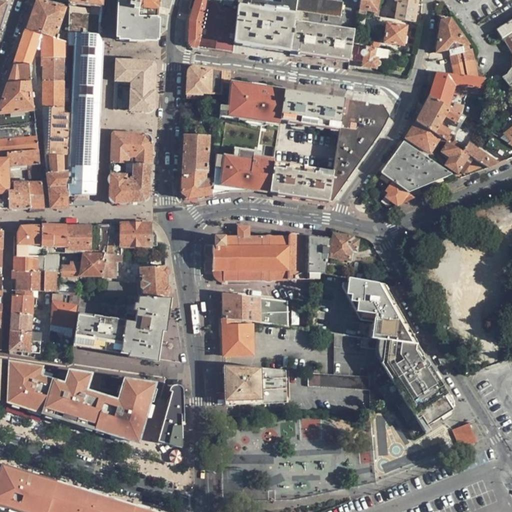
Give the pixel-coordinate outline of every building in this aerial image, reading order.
[(65,9),(40,0),(36,0),(35,5),(26,29),(55,38),(65,9)] [(121,40),(151,42),(157,36),(158,17),(138,17),(138,0),(117,0),(116,35),(121,40)] [(138,0),(138,17),(158,17),(158,0),(138,0)] [(232,53),(233,43),(237,13),(237,12),(205,0),(194,0),(194,4),(193,6),(206,11),(198,44),(197,47),(232,53)] [(205,0),(237,12),(237,6),(237,0),(205,0)] [(290,51),(294,22),(295,14),(296,11),(297,0),(282,0),(282,4),(252,0),(251,0),(250,7),(237,6),(237,12),(237,13),(233,43),(290,51)] [(323,0),(297,0),(296,11),(341,18),(343,3),(323,0)] [(359,0),(358,8),(374,10),(373,16),(378,17),(380,10),(376,10),(378,0),(359,0)] [(417,0),(394,0),(394,2),(397,2),(395,19),(414,23),(417,0)] [(192,46),(197,47),(198,44),(206,11),(193,6),(189,20),(188,42),(189,45),(191,46),(192,46)] [(68,7),(69,33),(98,35),(99,11),(68,7)] [(479,69),(477,65),(474,60),(472,50),(470,50),(469,46),(446,14),(441,15),(436,52),(438,61),(450,58),(452,68),(481,72),(479,69)] [(511,19),(497,29),(511,53),(511,19)] [(353,30),(294,22),(290,51),(335,58),(349,60),(353,30)] [(384,42),(403,45),(403,43),(405,43),(406,37),(404,36),(406,26),(387,23),(385,25),(384,27),(386,29),(384,42)] [(63,41),(55,38),(26,29),(14,65),(29,64),(30,63),(35,48),(41,49),(41,58),(63,58),(63,41)] [(73,46),(70,114),(69,155),(68,170),(68,181),(68,197),(74,196),(89,195),(95,195),(102,42),(98,35),(69,33),(68,46),(73,46)] [(376,69),(378,58),(374,57),(376,48),(356,44),(352,44),(350,60),(362,62),(362,67),(376,69)] [(511,57),(511,67),(505,75),(501,77),(511,89),(511,57)] [(63,58),(41,58),(34,58),(35,75),(36,75),(43,75),(43,81),(63,81),(63,58)] [(130,98),(129,111),(147,112),(149,111),(152,110),(153,108),(154,106),(155,66),(155,64),(153,62),(152,62),(115,60),(114,82),(124,82),(124,85),(130,85),(130,98)] [(432,66),(431,71),(437,72),(482,78),(482,73),(481,72),(452,68),(432,66)] [(230,83),(231,73),(194,67),(192,67),(190,68),(189,68),(187,72),(186,94),(202,95),(202,94),(229,95),(230,83)] [(482,78),(437,72),(430,96),(460,114),(467,86),(471,86),(470,91),(472,91),(471,94),(483,95),(482,78)] [(0,113),(34,110),(34,108),(33,103),(31,81),(8,83),(0,105),(0,113)] [(64,88),(63,81),(43,81),(43,86),(43,108),(64,108),(64,101),(64,88)] [(284,91),(230,83),(227,114),(237,116),(244,119),(257,121),(262,121),(268,120),(279,120),(284,91)] [(122,98),(130,98),(130,85),(124,85),(123,85),(122,98)] [(339,129),(343,99),(284,91),(279,120),(339,129)] [(416,122),(439,137),(442,139),(445,140),(450,132),(439,125),(444,116),(455,123),(460,114),(430,96),(416,122)] [(388,116),(382,105),(343,99),(339,129),(333,171),(328,201),(331,201),(373,143),(382,129),(385,123),(388,116)] [(43,108),(45,155),(67,155),(68,115),(68,114),(63,114),(64,108),(43,108)] [(0,126),(35,122),(34,110),(0,113),(0,126)] [(479,125),(477,125),(467,119),(465,123),(476,130),(479,126),(479,125)] [(6,153),(38,150),(35,122),(0,126),(0,153),(2,154),(2,153),(6,153)] [(429,153),(439,137),(416,122),(406,138),(429,153)] [(511,122),(503,130),(504,130),(502,132),(504,134),(511,127),(511,122)] [(112,134),(111,163),(150,165),(151,144),(150,144),(149,142),(148,140),(145,137),(143,136),(143,134),(113,132),(112,134)] [(485,146),(507,159),(511,156),(511,145),(492,134),(485,146)] [(209,136),(184,135),(183,153),(208,154),(209,136)] [(454,141),(452,145),(455,147),(468,155),(476,161),(488,168),(499,163),(468,143),(466,148),(454,141)] [(450,174),(430,161),(404,142),(382,174),(392,181),(407,192),(450,174)] [(467,157),(468,155),(455,147),(452,145),(448,142),(442,151),(451,157),(446,165),(457,172),(458,171),(467,157)] [(29,178),(41,178),(40,173),(38,150),(6,153),(6,159),(0,159),(0,209),(30,208),(27,183),(14,183),(14,189),(12,189),(11,181),(8,181),(8,166),(28,164),(29,178)] [(232,161),(215,159),(212,195),(222,193),(244,191),(267,195),(269,193),(273,163),(259,161),(260,154),(233,150),(232,161)] [(183,163),(183,170),(207,171),(208,154),(183,153),(183,163)] [(69,155),(67,155),(45,155),(47,172),(47,173),(68,170),(69,155)] [(472,160),(467,157),(458,171),(463,174),(472,160)] [(149,197),(150,165),(111,163),(110,171),(109,198),(115,204),(144,202),(149,197)] [(328,201),(333,171),(273,163),(269,193),(328,201)] [(51,207),(68,207),(68,197),(68,181),(68,170),(47,173),(51,207)] [(188,199),(212,195),(213,179),(205,180),(205,173),(207,173),(207,171),(183,170),(182,193),(188,199)] [(385,197),(397,205),(402,203),(415,198),(407,192),(392,181),(385,191),(388,193),(385,197)] [(44,208),(41,183),(27,183),(30,208),(34,208),(44,208)] [(150,223),(120,223),(120,237),(115,237),(116,246),(157,246),(157,235),(155,231),(151,231),(150,223)] [(40,245),(41,226),(26,226),(19,226),(16,233),(16,243),(14,244),(13,256),(17,256),(16,270),(16,272),(56,272),(56,273),(60,273),(61,266),(59,266),(59,257),(40,256),(27,256),(27,252),(27,245),(40,245)] [(65,245),(65,226),(41,226),(40,245),(65,245)] [(91,253),(90,226),(65,226),(65,245),(65,253),(82,253),(91,253)] [(99,254),(91,255),(82,255),(81,263),(79,276),(102,277),(107,246),(110,226),(97,226),(97,242),(99,243),(99,254)] [(249,237),(249,227),(237,227),(237,236),(214,236),(214,246),(211,245),(211,253),(211,263),(211,271),(218,279),(223,281),(223,279),(263,279),(269,281),(271,279),(315,279),(322,274),(325,274),(330,239),(290,232),(287,235),(288,237),(273,237),(269,235),(265,237),(249,237)] [(352,240),(353,238),(333,234),(330,256),(349,259),(351,249),(357,250),(359,241),(352,240)] [(40,252),(40,245),(27,245),(27,252),(27,256),(40,256),(40,252)] [(102,277),(102,278),(115,278),(115,261),(121,261),(121,256),(112,255),(112,246),(107,246),(102,277)] [(66,265),(61,265),(61,266),(60,273),(61,277),(78,278),(79,276),(81,263),(77,262),(77,259),(66,258),(66,265)] [(141,285),(101,281),(99,296),(129,297),(168,298),(167,283),(166,266),(139,268),(140,276),(142,276),(143,281),(141,282),(141,285)] [(55,292),(56,282),(56,273),(56,272),(16,272),(16,290),(32,291),(52,292),(55,292)] [(371,338),(411,344),(401,325),(378,284),(347,278),(346,295),(350,296),(350,302),(357,303),(356,312),(374,314),(371,338)] [(52,294),(52,292),(32,291),(32,297),(32,300),(36,300),(52,301),(52,294)] [(287,302),(222,293),(222,319),(288,327),(287,302)] [(62,304),(62,295),(60,294),(52,294),(52,301),(51,314),(50,324),(72,328),(76,306),(62,304)] [(32,316),(32,300),(32,297),(16,295),(11,295),(10,314),(32,316)] [(79,304),(80,295),(76,295),(71,295),(71,303),(79,304)] [(77,316),(72,349),(157,362),(162,331),(166,331),(171,298),(168,298),(129,297),(125,323),(77,316)] [(35,314),(42,314),(51,314),(52,301),(36,300),(35,314)] [(9,331),(31,333),(31,324),(32,316),(10,314),(9,331)] [(42,323),(50,324),(51,314),(42,314),(42,323)] [(40,325),(31,324),(31,333),(39,334),(40,325)] [(50,324),(49,331),(65,333),(64,336),(71,337),(72,328),(50,324)] [(253,356),(252,324),(223,326),(223,356),(253,356)] [(9,331),(8,351),(38,353),(39,334),(31,333),(9,331)] [(371,338),(365,338),(390,378),(425,433),(444,421),(440,416),(452,409),(450,406),(454,404),(417,345),(411,344),(371,338)] [(10,361),(7,400),(42,412),(53,380),(39,375),(42,366),(10,361)] [(287,403),(286,371),(251,367),(225,366),(226,407),(287,403)] [(42,412),(94,428),(104,397),(85,391),(90,374),(69,371),(65,384),(53,380),(42,412)] [(369,390),(369,377),(346,375),(309,373),(309,386),(369,390)] [(154,384),(125,379),(118,401),(104,397),(94,428),(137,442),(154,384)] [(168,405),(157,442),(177,446),(182,447),(182,439),(181,392),(177,388),(175,388),(173,389),(172,392),(168,405)] [(188,392),(181,392),(182,439),(189,439),(188,392)] [(457,422),(459,427),(469,423),(467,419),(457,422)] [(476,441),(469,423),(459,427),(453,430),(460,448),(476,441)] [(234,474),(232,475),(229,478),(227,479),(228,488),(235,493),(242,487),(243,479),(234,474)]
